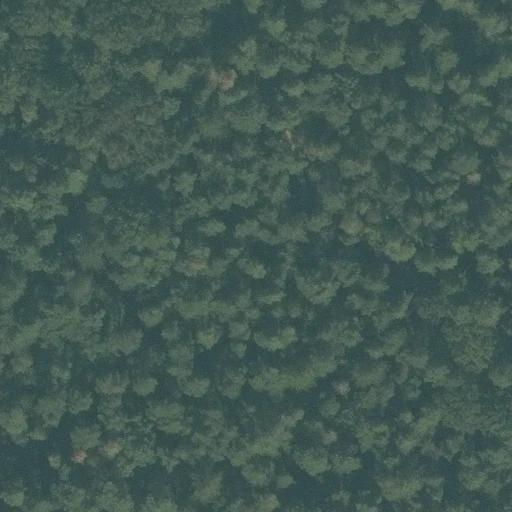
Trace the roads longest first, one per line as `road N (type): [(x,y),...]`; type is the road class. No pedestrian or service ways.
road 1 (track): [(193,0),(205,27),(342,199),(489,351),(511,365)]
road 2 (track): [(485,511),(455,477),(454,426),(489,351),(511,329)]
